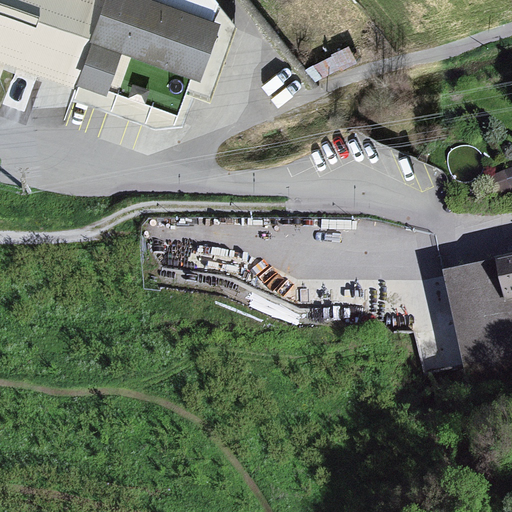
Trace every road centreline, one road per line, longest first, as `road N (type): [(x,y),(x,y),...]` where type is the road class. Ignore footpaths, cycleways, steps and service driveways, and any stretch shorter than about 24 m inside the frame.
road 1 (unclassified): [(0,138),(238,196),(453,225),(511,223)]
road 2 (track): [(453,225),(0,234)]
road 3 (track): [(0,484),(68,489),(138,511)]
